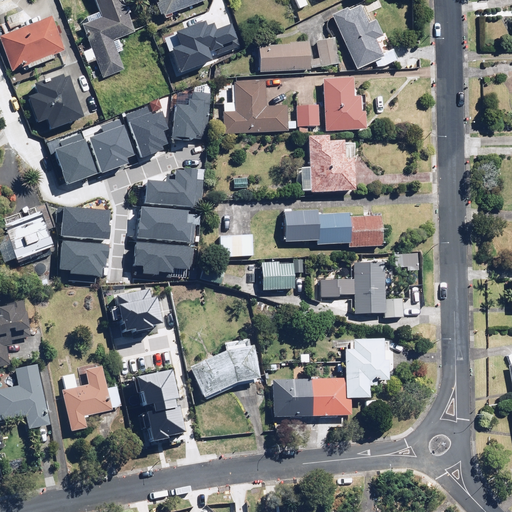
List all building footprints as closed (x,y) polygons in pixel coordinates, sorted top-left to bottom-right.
[(123,9),(120,10),(116,0),(87,0),(96,21),(79,28),(88,49),(80,53),(85,66),(94,63),(101,81),(122,73),(114,54),(120,52),(115,41),(131,35),(123,16),(126,15),(123,9)] [(149,0),(157,20),(207,1),(207,0),(149,0)] [(302,0),(291,0),(297,11),(306,7),(302,0)] [(364,7),(357,10),(355,7),(328,20),(353,72),(372,63),(375,70),(395,62),(390,50),(378,55),(372,43),(379,40),(371,22),(364,7)] [(48,57),(58,53),(45,20),(1,36),(14,70),(29,64),(30,69),(50,62),(48,57)] [(333,40),(308,43),(311,70),(337,67),(333,40)] [(285,48),(255,48),(255,74),(306,73),(306,44),(285,45),(285,48)] [(76,123),(77,122),(77,121),(60,76),(26,89),(39,122),(49,118),(53,130),(59,128),(62,136),(78,130),(76,123)] [(350,98),(350,81),(320,81),(320,131),(361,131),(361,115),(357,115),(357,98),(350,98)] [(221,115),(219,115),(220,136),(285,133),(285,130),(292,131),(292,122),(284,122),(283,107),(262,108),(261,83),(230,85),(231,104),(220,105),(221,115)] [(186,105),(172,104),(169,139),(206,142),(210,92),(192,90),(191,100),(186,100),(186,105)] [(145,107),(124,115),(140,156),(167,146),(161,131),(165,129),(159,111),(149,115),(145,107)] [(316,108),(294,108),(293,122),(293,129),(316,129),(316,108)] [(102,132),(87,137),(100,172),(134,159),(118,118),(100,125),(102,132)] [(81,138),(52,149),(66,183),(94,172),(81,138)] [(304,193),(304,196),(349,194),(348,161),(338,162),(338,144),(322,144),(321,138),(302,139),(303,170),(294,171),(295,193),(304,193)] [(163,181),(144,180),(143,202),(194,205),(196,169),(175,168),(174,172),(164,172),(163,181)] [(246,179),(230,179),(230,190),(246,190),(246,179)] [(8,261),(17,258),(18,260),(56,247),(50,229),(56,227),(48,204),(28,211),(30,216),(15,222),(6,225),(12,243),(3,246),(8,261)] [(107,227),(108,210),(56,206),(54,222),(60,223),(59,235),(106,239),(107,227)] [(185,211),(138,207),(135,239),(189,243),(191,223),(184,222),(185,211)] [(320,213),(320,211),(286,211),(287,242),(318,241),(318,244),(350,243),(350,247),(385,247),(385,215),(353,216),(353,213),(320,213)] [(253,236),(220,236),(220,256),(253,256),(253,236)] [(58,267),(68,268),(68,279),(98,282),(99,271),(103,271),(105,244),(60,241),(58,267)] [(189,246),(133,242),(131,264),(130,273),(170,276),(170,267),(187,269),(189,246)] [(394,255),(394,268),(409,267),(409,271),(420,271),(419,254),(394,255)] [(296,263),(264,261),(263,289),(296,291),(297,273),(304,273),(305,260),(296,260),(296,263)] [(355,278),(344,278),(344,280),(320,280),(320,298),(341,297),(341,295),(355,295),(355,313),(385,313),(385,318),(405,318),(404,299),(387,299),(386,264),(355,264),(355,278)] [(205,269),(202,279),(222,285),(225,275),(205,269)] [(116,303),(113,304),(117,322),(120,321),(122,331),(158,324),(153,297),(150,298),(148,289),(115,296),(116,303)] [(0,366),(11,365),(8,346),(14,345),(12,333),(33,329),(30,312),(27,312),(25,298),(8,301),(9,306),(0,307),(0,366)] [(379,385),(379,378),(383,378),(383,380),(391,380),(390,350),(386,350),(386,338),(355,339),(355,349),(347,349),(348,377),(273,379),(274,417),(353,415),(353,398),(373,398),(372,386),(379,385)] [(256,347),(252,347),(251,340),(226,343),(227,350),(191,367),(206,399),(240,383),(262,379),(256,347)] [(21,385),(0,389),(0,413),(2,421),(28,415),(31,430),(53,425),(39,363),(17,368),(21,385)] [(86,415),(122,408),(118,386),(109,388),(105,366),(88,369),(91,384),(79,387),(76,374),(61,377),(71,430),(88,427),(86,415)] [(181,431),(168,370),(132,378),(135,392),(137,392),(140,404),(147,403),(149,411),(142,413),(148,441),(165,437),(164,435),(181,431)]
